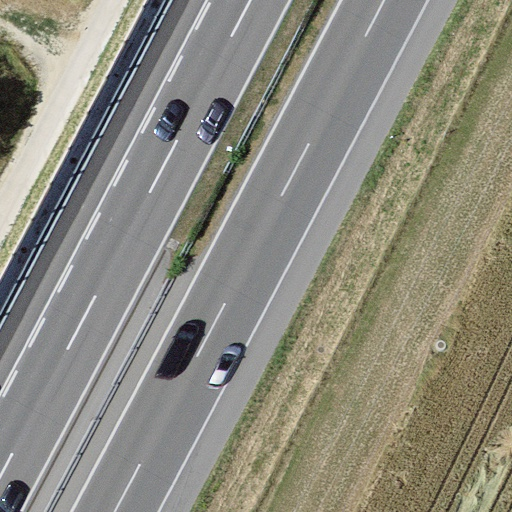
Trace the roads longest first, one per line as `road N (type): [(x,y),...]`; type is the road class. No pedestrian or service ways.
road 1 (motorway): [(115,511),(385,0)]
road 2 (motorway): [(249,0),(0,472)]
road 3 (track): [(0,223),(116,0)]
